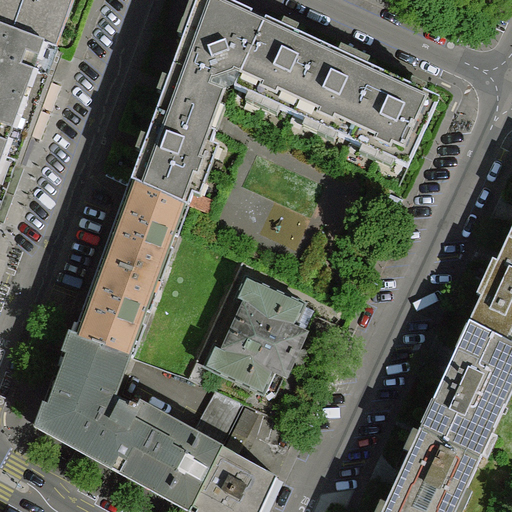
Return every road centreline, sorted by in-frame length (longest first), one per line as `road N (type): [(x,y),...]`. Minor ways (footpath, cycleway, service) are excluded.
road 1 (residential): [(499,88),(492,124),(297,511)]
road 2 (residential): [(0,368),(144,0)]
road 3 (residential): [(499,88),(312,0)]
